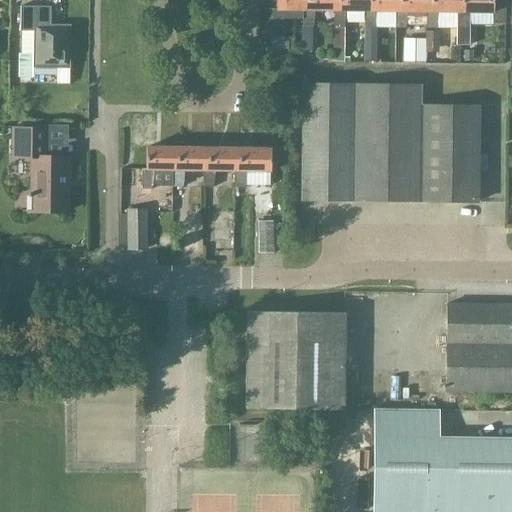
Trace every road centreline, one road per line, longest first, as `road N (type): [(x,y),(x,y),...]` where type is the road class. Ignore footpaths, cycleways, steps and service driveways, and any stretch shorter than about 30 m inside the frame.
road 1 (residential): [(511,270),(310,279),(0,276)]
road 2 (residential): [(157,0),(180,104),(232,104),(252,0)]
